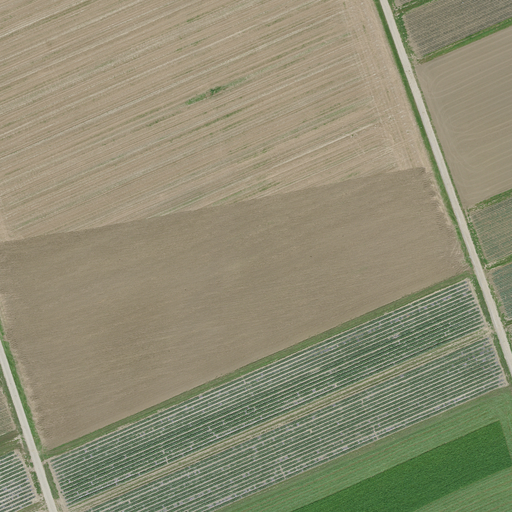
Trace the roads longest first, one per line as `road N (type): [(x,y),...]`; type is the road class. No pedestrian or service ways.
road 1 (track): [(511,357),(383,0)]
road 2 (track): [(52,511),(0,349)]
